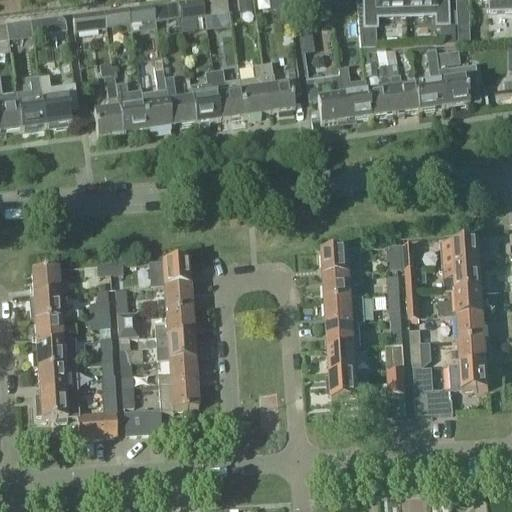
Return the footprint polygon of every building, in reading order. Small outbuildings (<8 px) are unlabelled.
[(213,13),(230,10),(227,0),(224,0),(211,2),(213,13)] [(249,0),(239,0),(238,0),(240,9),(251,8),(249,0)] [(297,17),(330,14),(331,14),(329,0),(304,0),(296,1),(297,17)] [(405,0),(375,0),(375,6),(363,6),(364,30),(377,30),(376,20),(405,19),(405,0)] [(435,4),(435,0),(405,0),(405,9),(406,19),(436,18),(436,28),(448,27),(447,3),(435,4)] [(511,0),(478,0),(478,4),(488,4),(489,14),(511,12),(511,0)] [(181,21),(205,17),(203,3),(179,6),(181,21)] [(456,27),(469,27),(468,3),(455,3),(456,27)] [(153,8),(129,11),(131,26),(155,23),(153,8)] [(112,14),(115,29),(131,26),(129,11),(112,14)] [(74,36),(106,31),(104,15),(72,20),(74,36)] [(228,15),(215,17),(217,30),(230,28),(228,15)] [(31,37),(61,33),(59,23),(30,27),(31,37)] [(17,24),(5,26),(5,28),(7,37),(7,42),(19,40),(17,24)] [(386,54),(390,81),(400,80),(395,53),(386,54)] [(380,83),(390,81),(386,54),(376,54),(380,83)] [(436,56),(444,112),(469,108),(469,107),(481,105),(475,68),(461,71),(459,57),(441,59),(440,55),(436,56)] [(419,115),(444,112),(436,56),(429,57),(434,86),(415,88),(419,115)] [(415,76),(414,61),(414,58),(406,58),(407,76),(415,76)] [(172,131),(165,83),(161,62),(153,63),(159,106),(144,109),(147,135),(172,131)] [(263,70),(269,118),(295,114),(293,100),(302,99),(300,86),(276,90),(273,69),(263,70)] [(101,84),(114,82),(112,70),(99,72),(101,84)] [(246,121),(269,118),(263,70),(255,72),(257,83),(241,85),(246,121)] [(246,121),(241,85),(227,87),(226,75),(214,76),(217,98),(221,124),(246,121)] [(346,126),(342,99),(340,80),(305,85),(308,108),(317,107),(321,129),(346,126)] [(49,81),(38,83),(46,130),(56,129),(56,132),(69,130),(68,127),(72,126),(70,112),(77,111),(74,89),(51,93),(49,81)] [(197,128),(193,101),(177,104),(174,82),(165,83),(172,131),(197,128)] [(21,134),(46,130),(38,83),(28,84),(31,106),(17,108),(21,134)] [(108,114),(94,116),(98,142),(123,138),(115,85),(104,86),(108,114)] [(0,136),(21,134),(17,108),(3,110),(0,88),(0,136)] [(125,88),(115,90),(123,138),(147,135),(141,96),(126,98),(125,88)] [(395,119),(419,115),(415,88),(391,92),(395,119)] [(370,122),(395,119),(391,92),(366,95),(370,122)] [(346,126),(370,122),(366,95),(342,99),(346,126)] [(197,128),(221,124),(217,98),(193,101),(197,128)] [(444,246),(446,272),(484,269),(482,247),(479,247),(478,244),(444,246)] [(400,249),(400,258),(401,275),(417,274),(415,248),(400,249)] [(400,249),(388,249),(388,258),(400,258),(400,249)] [(325,280),(362,277),(360,252),(323,254),(325,280)] [(164,291),(191,289),(189,263),(151,265),(153,292),(164,291)] [(97,278),(111,277),(110,267),(96,268),(97,278)] [(110,267),(111,277),(123,276),(122,267),(110,267)] [(483,295),(483,291),(485,291),(484,269),(446,272),(447,297),(456,296),(483,295)] [(33,299),(59,298),(58,272),(31,273),(33,299)] [(362,277),(325,280),(326,304),(353,303),(352,288),(362,287),(362,277)] [(411,299),(420,299),(419,279),(409,280),(411,299)] [(401,300),(400,281),(391,281),(392,300),(401,300)] [(165,315),(192,313),(191,289),(164,291),(165,315)] [(117,318),(128,317),(126,293),(116,294),(117,318)] [(444,322),(457,321),(484,319),(483,295),(456,296),(457,305),(443,306),(444,322)] [(61,322),(61,319),(66,319),(64,299),(59,299),(59,298),(33,299),(34,307),(30,308),(31,321),(35,320),(35,324),(61,322)] [(420,299),(411,299),(412,317),(421,316),(420,299)] [(394,325),(403,324),(401,300),(392,300),(394,325)] [(327,329),(354,328),(353,303),(326,304),(327,329)] [(100,319),(113,318),(113,307),(99,308),(100,319)] [(81,312),(71,313),(72,320),(81,320),(81,312)] [(156,341),(194,338),(192,313),(165,315),(166,329),(155,330),(156,341)] [(119,343),(130,342),(128,317),(117,318),(119,343)] [(113,318),(100,319),(100,330),(114,329),(113,318)] [(459,346),(486,344),(484,319),(457,321),(459,346)] [(36,349),(63,347),(61,322),(35,324),(36,349)] [(395,350),(404,349),(403,324),(394,325),(395,350)] [(355,353),(355,350),(360,350),(359,327),(354,328),(327,329),(329,355),(355,353)] [(412,349),(425,348),(424,334),(411,334),(412,349)] [(168,364),(195,363),(194,338),(156,341),(156,351),(167,350),(168,364)] [(121,368),(129,367),(131,367),(130,342),(119,343),(121,368)] [(105,368),(110,368),(111,368),(110,344),(100,345),(101,358),(105,358),(105,368)] [(486,350),(486,344),(459,346),(460,371),(487,369),(487,362),(490,362),(488,350),(486,350)] [(38,373),(64,371),(63,356),(76,355),(76,346),(63,347),(36,349),(38,373)] [(426,373),(426,371),(425,348),(412,349),(413,374),(426,373)] [(397,375),(399,375),(407,374),(406,349),(404,349),(395,350),(397,375)] [(330,379),(357,377),(355,353),(329,355),(330,379)] [(160,390),(197,388),(195,363),(168,364),(169,377),(159,378),(160,390)] [(120,381),(130,380),(129,367),(119,368),(120,381)] [(105,368),(101,369),(101,377),(111,377),(110,368),(105,368)] [(487,369),(460,371),(452,371),(453,396),(489,394),(487,369)] [(40,399),(66,397),(64,371),(38,373),(40,399)] [(414,397),(427,397),(426,373),(413,374),(414,397)] [(394,399),(406,399),(408,399),(407,374),(399,375),(397,375),(393,375),(394,399)] [(357,377),(330,379),(332,404),(358,403),(358,401),(367,400),(367,387),(368,387),(368,377),(357,377)] [(197,388),(160,390),(162,414),(198,412),(197,388)] [(124,416),(134,415),(133,392),(122,393),(124,416)] [(109,394),(102,394),(104,417),(115,417),(117,417),(115,393),(113,394),(109,394)] [(440,396),(441,420),(454,419),(452,395),(440,396)] [(66,397),(40,399),(41,421),(77,419),(75,396),(66,397)] [(429,420),(441,420),(440,396),(427,397),(429,420)] [(416,421),(429,420),(427,397),(414,397),(416,421)] [(383,423),(394,422),(394,399),(382,400),(383,423)] [(394,399),(394,422),(407,422),(406,399),(394,399)] [(370,424),(383,423),(382,400),(368,401),(370,424)] [(148,415),(150,439),(162,438),(161,416),(161,414),(148,415)] [(125,440),(138,439),(137,415),(134,415),(124,416),(125,440)] [(138,439),(150,439),(148,415),(137,415),(138,439)] [(102,418),(103,442),(116,441),(115,417),(104,417),(102,418)] [(80,443),(91,442),(90,418),(78,419),(80,443)] [(91,442),(103,442),(102,418),(90,418),(91,442)]
